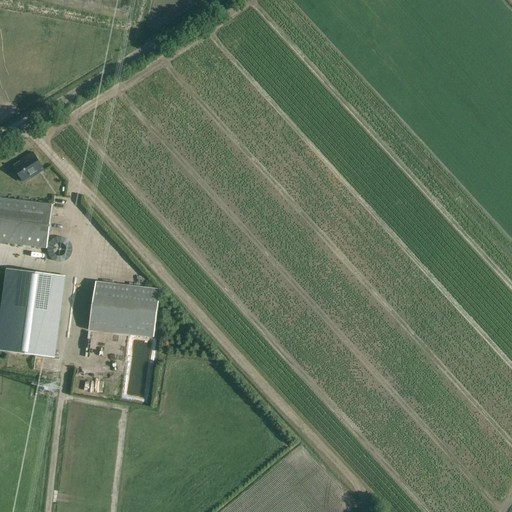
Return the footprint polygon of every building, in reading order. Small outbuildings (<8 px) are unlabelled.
[(44,168),(34,152),(26,156),(26,157),(13,165),(23,181),(44,168)] [(10,185),(10,193),(24,193),(24,185),(10,185)] [(0,242),(47,249),(53,204),(0,196),(0,242)] [(65,278),(6,270),(0,313),(0,348),(55,356),(65,278)] [(89,327),(153,335),(159,289),(96,280),(89,327)] [(144,370),(145,353),(84,347),(83,364),(144,370)] [(81,373),(79,391),(142,396),(143,378),(81,373)]
